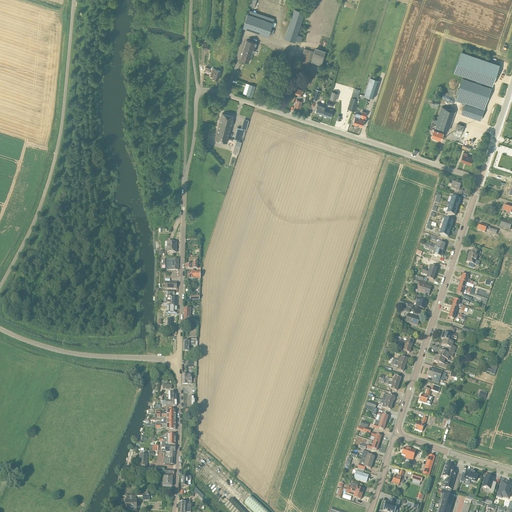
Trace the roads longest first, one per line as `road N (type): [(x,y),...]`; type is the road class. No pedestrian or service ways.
road 1 (tertiary): [(0,288),(53,176),(74,0)]
road 2 (unclassified): [(480,181),(197,87)]
road 3 (tertiary): [(397,433),(480,181)]
road 4 (residential): [(179,360),(183,181)]
road 5 (tertiary): [(174,511),(179,360)]
road 6 (tertiary): [(143,357),(60,351),(0,329)]
road 7 (unclassified): [(183,181),(189,45)]
road 8 (residential): [(511,470),(397,433)]
